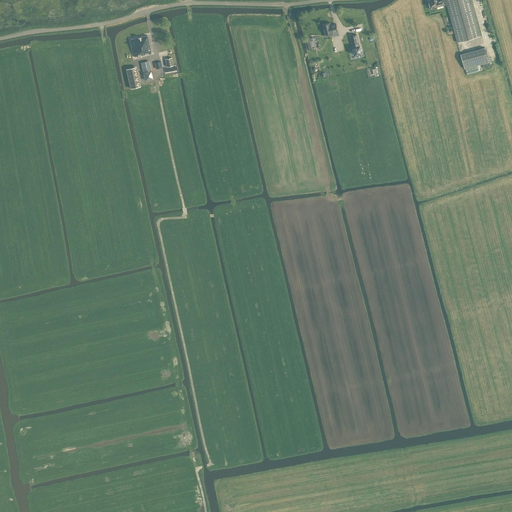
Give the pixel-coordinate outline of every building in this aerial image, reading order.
[(428,0),(430,8),(444,4),(444,5),(448,4),(458,41),(481,35),(471,0),(428,0)] [(331,22),(323,24),(326,36),(333,34),(333,31),(338,30),(336,23),(331,24),(331,22)] [(357,34),(351,35),(354,47),(353,47),(355,54),(362,52),(360,45),(357,34)] [(148,35),(132,38),(136,56),(152,52),(148,35)] [(485,47),(461,53),(465,68),(466,67),(478,64),(483,63),(484,66),(489,64),(488,61),(489,61),(485,47)] [(172,57),(166,58),(168,66),(174,65),(172,57)] [(149,60),(142,62),(143,66),(144,70),(151,69),(149,60)] [(478,64),(466,67),(468,74),(479,70),(478,64)] [(136,66),(127,68),(131,88),(141,85),(136,66)]
